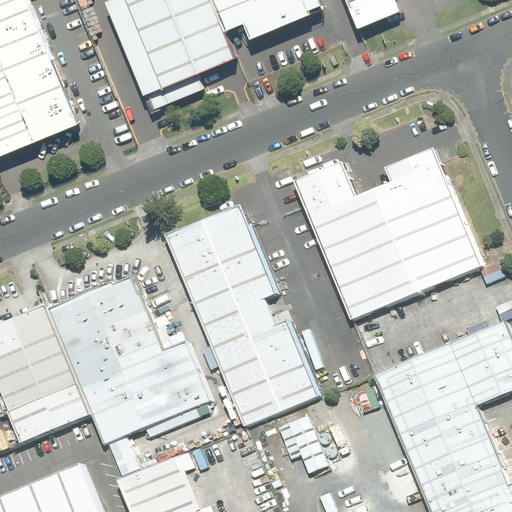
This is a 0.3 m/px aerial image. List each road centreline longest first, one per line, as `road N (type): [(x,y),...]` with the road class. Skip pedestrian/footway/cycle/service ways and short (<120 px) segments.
road 1 (tertiary): [(462,51),(0,242)]
road 2 (unknown): [(248,139),(344,386)]
road 3 (unknown): [(133,187),(57,0)]
road 4 (unclassified): [(511,169),(462,51)]
